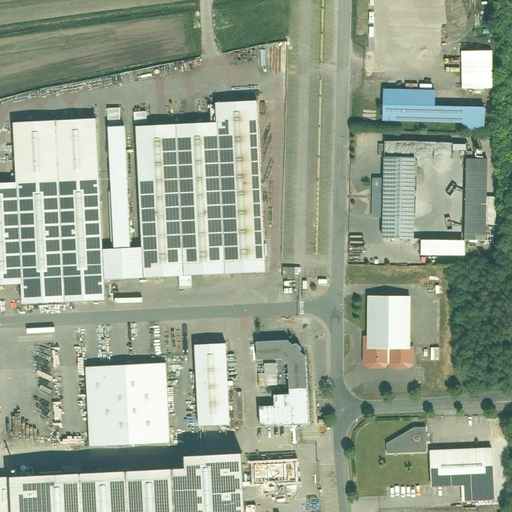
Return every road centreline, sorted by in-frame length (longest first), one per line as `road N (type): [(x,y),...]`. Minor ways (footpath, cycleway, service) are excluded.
road 1 (unclassified): [(0,318),(337,308)]
road 2 (unclassified): [(345,0),(337,308)]
road 3 (unclassified): [(511,396),(339,408)]
